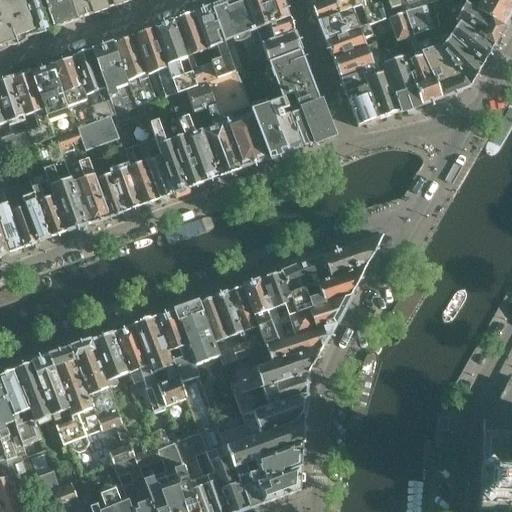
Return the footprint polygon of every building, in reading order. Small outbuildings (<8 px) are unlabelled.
[(0,0),(0,47),(36,35),(22,0),(0,0)] [(53,30),(42,0),(22,0),(36,35),(53,30)] [(78,21),(70,0),(42,0),(53,30),(53,29),(78,21)] [(93,15),(87,0),(70,0),(78,21),(93,15)] [(136,0),(87,0),(93,15),(136,0)] [(261,44),(256,31),(245,0),(241,0),(211,11),(235,76),(238,74),(254,69),(251,59),(247,49),(261,44)] [(289,19),(283,5),(281,0),(245,0),(256,31),(261,44),(293,32),(289,19)] [(334,1),(334,0),(309,0),(313,9),(334,1)] [(361,8),(358,0),(334,0),(334,1),(339,15),(340,15),(361,8)] [(358,0),(361,8),(368,28),(368,27),(385,22),(380,7),(371,10),(367,0),(358,0)] [(399,6),(396,0),(386,0),(390,9),(399,6)] [(443,1),(442,0),(396,0),(399,6),(402,15),(405,14),(425,7),(443,1)] [(510,15),(511,11),(511,0),(486,0),(478,15),(502,28),(506,31),(509,27),(505,24),(505,23),(509,15),(510,15)] [(339,15),(334,1),(313,9),(318,22),(339,15)] [(502,28),(478,15),(463,6),(452,25),(456,27),(491,47),(502,28)] [(460,48),(449,39),(434,28),(432,28),(425,7),(405,14),(416,41),(427,38),(437,51),(438,50),(469,88),(480,68),(460,48)] [(368,28),(361,8),(340,15),(339,15),(318,22),(326,42),(368,28)] [(235,76),(211,11),(211,10),(195,16),(208,52),(213,65),(218,82),(235,76)] [(439,99),(416,41),(405,14),(402,15),(389,20),(396,42),(404,40),(412,58),(403,61),(419,106),(439,99)] [(193,57),(208,52),(195,16),(174,23),(190,69),(193,76),(197,89),(208,85),(218,82),(213,65),(198,71),(193,57)] [(190,69),(174,23),(154,30),(177,96),(187,93),(197,89),(193,76),(180,81),(177,74),(190,69)] [(367,49),(364,41),(372,39),(368,27),(368,28),(326,42),(333,60),(333,61),(367,49)] [(480,68),(491,47),(456,27),(449,39),(460,48),(480,68)] [(177,96),(154,30),(153,31),(133,38),(147,75),(157,72),(165,93),(167,100),(177,96)] [(300,51),(293,32),(261,44),(247,49),(251,59),(265,54),(268,63),(300,51)] [(147,75),(133,38),(133,37),(113,45),(127,85),(132,98),(137,111),(157,104),(155,97),(147,75)] [(469,88),(438,50),(437,51),(427,38),(416,41),(439,99),(441,98),(441,97),(445,96),(446,97),(463,90),(467,88),(467,89),(469,88)] [(127,85),(113,45),(92,52),(116,118),(117,118),(119,124),(130,120),(128,114),(137,111),(132,98),(122,99),(118,88),(127,85)] [(375,46),(367,49),(333,61),(339,79),(340,79),(361,71),(372,67),(381,64),(375,46)] [(333,138),(316,94),(300,51),(268,63),(265,54),(251,59),(254,69),(256,68),(270,106),(285,100),(303,149),(304,148),(304,149),(333,138)] [(116,118),(92,52),(72,59),(96,126),(112,120),(116,118)] [(419,106),(403,61),(402,57),(381,64),(384,72),(398,113),(412,108),(412,107),(417,105),(417,106),(419,106)] [(96,126),(72,59),(52,66),(76,133),(79,132),(96,126)] [(69,116),(52,67),(31,74),(48,123),(69,116)] [(398,113),(384,72),(375,75),(372,67),(361,71),(367,87),(379,121),(391,116),(396,114),(398,113)] [(287,155),(270,106),(256,68),(254,69),(238,74),(269,161),(287,155)] [(367,87),(361,71),(340,79),(345,95),(367,87)] [(31,74),(31,73),(11,80),(25,120),(34,117),(39,130),(29,134),(34,148),(55,140),(48,123),(31,74)] [(269,161),(238,74),(235,76),(218,82),(208,85),(221,121),(232,117),(236,126),(224,130),(239,171),(269,161)] [(25,120),(11,80),(0,83),(0,101),(8,124),(13,138),(18,153),(34,148),(29,134),(19,138),(14,124),(25,120)] [(239,171),(224,130),(223,131),(220,121),(221,121),(208,85),(197,89),(187,93),(195,115),(207,111),(214,129),(201,133),(217,179),(232,173),(234,178),(240,175),(239,171)] [(379,121),(367,87),(345,95),(357,128),(375,122),(379,121)] [(167,100),(165,93),(155,97),(157,104),(167,100)] [(303,149),(285,100),(270,106),(287,155),(303,149)] [(0,127),(8,124),(0,101),(0,158),(0,160),(18,153),(13,138),(1,142),(0,137),(0,127)] [(507,113),(504,117),(479,159),(491,166),(511,129),(511,108),(511,109),(510,110),(507,113)] [(120,142),(112,120),(96,126),(79,132),(83,145),(86,153),(120,142)] [(217,179),(201,133),(194,136),(188,121),(180,124),(185,137),(202,185),(217,179)] [(188,190),(171,142),(166,144),(159,124),(149,127),(155,142),(157,150),(160,159),(173,195),(174,195),(188,190)] [(110,219),(96,181),(93,173),(90,164),(89,160),(80,164),(80,165),(71,168),(65,152),(83,145),(79,132),(76,133),(56,140),(71,181),(87,226),(110,219)] [(202,185),(185,137),(171,142),(188,190),(202,185)] [(173,195),(160,159),(151,162),(149,157),(153,156),(151,153),(157,150),(155,142),(139,148),(145,164),(158,201),(172,196),(173,195)] [(141,212),(126,170),(118,148),(104,153),(106,158),(126,213),(131,211),(133,215),(141,212)] [(158,201),(145,164),(136,167),(130,151),(125,153),(144,206),(158,201)] [(126,213),(106,158),(90,164),(93,173),(103,170),(104,174),(107,173),(109,176),(96,181),(110,219),(115,217),(116,221),(124,218),(122,214),(126,213)] [(87,226),(71,181),(60,185),(54,169),(44,172),(46,177),(50,189),(54,199),(66,233),(87,226)] [(66,233),(54,199),(46,201),(43,192),(50,189),(46,177),(30,182),(35,195),(51,239),(52,243),(57,241),(55,237),(66,233)] [(304,182),(257,200),(262,212),(309,195),(314,193),(317,190),(318,189),(320,186),(320,184),(319,182),(315,181),(313,181),(309,181),(304,182)] [(51,239),(35,195),(30,197),(25,184),(18,187),(38,244),(51,239)] [(38,244),(18,187),(3,192),(8,206),(18,202),(21,211),(11,215),(23,249),(38,244)] [(23,249),(11,215),(8,206),(0,208),(0,230),(9,254),(23,249)] [(165,249),(166,248),(210,232),(212,232),(213,231),(215,229),(216,228),(216,226),(217,224),(217,223),(216,222),(215,221),(213,220),(212,219),(210,219),(209,219),(207,219),(161,236),(160,237),(159,238),(158,239),(157,240),(157,241),(156,242),(157,244),(157,245),(158,246),(159,247),(160,248),(161,248),(162,249),(164,249),(165,249)] [(0,257),(9,254),(0,230),(0,257)] [(365,269),(370,259),(382,238),(381,237),(322,259),(330,281),(365,269)] [(330,281),(322,259),(306,265),(304,261),(303,261),(303,262),(299,263),(298,263),(299,268),(281,275),(280,275),(288,297),(304,291),(313,288),(330,281)] [(396,344),(397,342),(438,273),(420,265),(378,335),(377,336),(377,338),(377,340),(378,341),(379,343),(379,344),(381,345),(382,346),(383,347),(385,348),(387,348),(388,348),(390,347),(392,347),(393,346),(395,345),(396,344)] [(349,297),(356,284),(365,269),(330,281),(313,288),(317,299),(308,302),(304,291),(288,297),(296,317),(349,297)] [(288,297),(280,275),(280,274),(278,270),(271,273),(272,277),(259,282),(270,310),(274,309),(276,314),(287,311),(290,319),(296,317),(288,297)] [(0,308),(51,291),(61,278),(46,277),(0,293),(0,308)] [(270,310),(259,282),(242,289),(252,317),(270,310)] [(254,321),(252,317),(242,289),(227,294),(251,357),(265,351),(258,332),(253,334),(249,323),(254,321)] [(251,357),(227,294),(213,300),(236,362),(251,357)] [(334,326),(336,322),(335,322),(338,318),(339,316),(341,312),(349,297),(296,317),(290,319),(279,323),(276,314),(274,309),(270,310),(252,317),(254,321),(258,332),(265,351),(334,326)] [(236,362),(213,300),(199,305),(222,367),(236,362)] [(223,437),(202,380),(207,378),(202,365),(213,361),(218,377),(225,374),(222,367),(199,305),(173,314),(197,379),(201,389),(216,430),(223,449),(249,440),(245,429),(223,437)] [(197,379),(173,314),(155,320),(180,385),(197,379)] [(180,385),(155,320),(134,328),(163,407),(164,409),(185,401),(184,396),(180,385)] [(322,348),(323,346),(334,326),(265,351),(271,367),(322,348)] [(163,407),(134,328),(113,336),(128,375),(138,372),(145,390),(143,391),(151,411),(163,407)] [(128,375),(113,336),(99,341),(98,337),(91,339),(92,343),(114,402),(118,398),(114,389),(119,387),(116,380),(128,375)] [(133,455),(114,402),(92,343),(71,351),(70,351),(49,359),(72,422),(55,428),(61,447),(69,444),(72,444),(74,444),(77,444),(79,443),(81,442),(83,441),(84,439),(85,438),(115,427),(123,448),(108,453),(113,465),(134,458),(133,455)] [(234,401),(250,395),(262,391),(307,374),(312,376),(314,371),(310,368),(315,361),(314,360),(317,355),(318,355),(322,348),(271,367),(256,373),(258,376),(239,384),(233,370),(239,368),(236,362),(222,367),(225,374),(234,401)] [(347,413),(346,416),(346,419),(346,422),(346,424),(347,427),(348,428),(349,431),(350,433),(352,432),(355,429),(357,427),(359,425),(360,423),(362,421),(363,418),(379,362),(379,359),(379,357),(378,356),(375,353),(373,352),(371,352),(367,353),(366,353),(365,355),(363,358),(347,413)] [(72,422),(49,359),(31,365),(55,428),(72,422)] [(55,428),(31,365),(20,369),(19,366),(13,368),(14,372),(29,411),(33,422),(37,435),(55,428)] [(29,411),(14,372),(0,377),(0,387),(17,434),(22,448),(40,441),(37,435),(33,422),(22,426),(18,415),(29,411)] [(241,420),(305,396),(307,374),(262,391),(266,402),(254,407),(250,395),(234,401),(241,420)] [(511,386),(507,385),(486,423),(511,424),(511,440),(510,469),(511,469),(511,386)] [(17,434),(0,387),(0,443),(7,461),(16,458),(8,437),(17,434)] [(216,430),(201,389),(184,396),(185,401),(198,436),(216,430)] [(303,419),(304,417),(303,417),(303,414),(304,414),(305,396),(241,420),(245,429),(249,440),(303,420),(303,419)] [(455,418),(438,418),(438,432),(454,432),(455,418)] [(244,511),(249,510),(241,490),(234,470),(249,465),(257,462),(302,445),(303,420),(249,440),(223,449),(216,430),(198,436),(186,441),(191,455),(196,469),(212,511),(244,511)] [(510,469),(511,440),(511,424),(486,423),(485,423),(483,468),(510,469)] [(191,455),(186,441),(173,445),(179,460),(191,455)] [(7,461),(0,443),(0,480),(8,478),(18,503),(32,498),(50,491),(57,488),(44,453),(27,459),(25,455),(16,458),(7,461)] [(197,511),(186,480),(179,460),(173,445),(156,452),(159,460),(138,468),(154,511),(197,511)] [(301,467),(302,454),(301,454),(302,450),(302,445),(257,462),(262,474),(253,477),(249,465),(234,470),(241,490),(255,484),(301,467)] [(159,460),(156,452),(154,447),(133,455),(134,458),(138,468),(159,460)] [(154,511),(138,468),(134,458),(113,465),(127,503),(130,511),(154,511)] [(301,468),(301,467),(255,484),(263,505),(300,492),(300,490),(299,490),(299,486),(300,486),(301,472),(300,472),(300,468),(301,468)] [(511,511),(511,469),(510,469),(483,468),(480,468),(479,485),(480,485),(480,490),(480,495),(479,495),(478,511),(511,511)] [(212,511),(196,469),(192,471),(195,477),(186,480),(197,511),(212,511)] [(20,511),(18,503),(8,478),(0,480),(0,511),(20,511)] [(81,511),(71,483),(57,488),(50,491),(57,511),(81,511)] [(263,505),(255,484),(241,490),(249,510),(263,505)] [(57,511),(50,491),(32,498),(37,511),(57,511)] [(130,511),(127,503),(119,506),(114,492),(107,495),(113,511),(130,511)] [(113,511),(107,495),(100,497),(105,511),(101,511),(113,511)]
